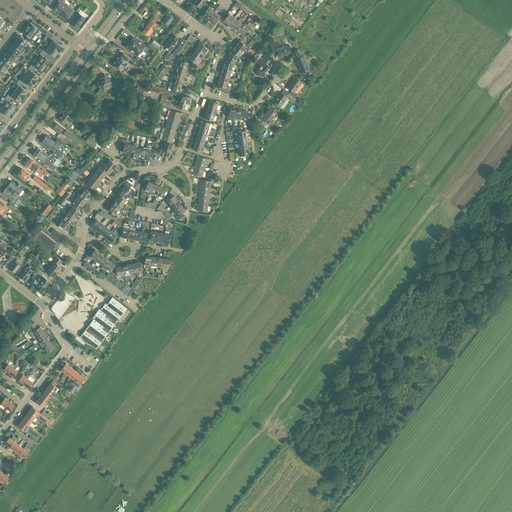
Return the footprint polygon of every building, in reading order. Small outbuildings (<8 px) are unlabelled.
[(55,0),(52,4),(54,6),(53,8),(54,9),(54,10),(56,12),(63,3),(59,0),(55,0)] [(63,3),(56,12),(59,14),(59,13),(61,15),(68,6),(69,6),(64,2),(63,3)] [(61,15),(63,17),(64,17),(66,18),(67,16),(70,18),(75,11),(73,9),(68,6),(61,15)] [(203,15),(208,19),(215,11),(209,7),(203,15)] [(220,15),(215,11),(208,19),(214,24),(220,15)] [(224,21),(229,24),(234,17),(232,15),(233,13),(230,11),(226,15),(227,15),(224,21)] [(78,13),(71,23),(77,28),(80,24),(80,25),(83,22),(82,21),(85,18),(78,13)] [(160,20),(153,16),(146,25),(147,26),(143,31),(144,32),(144,33),(146,34),(147,34),(148,35),(152,30),(154,32),(158,27),(156,25),(160,20)] [(239,21),(234,17),(229,24),(233,28),(239,21)] [(243,24),(241,23),(243,20),(241,18),(239,21),(233,28),(238,32),(239,31),(244,24),(243,24)] [(27,27),(26,27),(36,35),(39,30),(40,31),(43,28),(38,24),(36,27),(30,22),(30,23),(29,23),(26,26),(27,27)] [(249,22),(247,25),(244,23),(243,24),(244,24),(239,31),(244,34),(252,24),(249,22)] [(254,31),(252,29),(255,26),(252,24),(244,34),(249,38),(254,31)] [(36,35),(26,27),(26,28),(25,27),(23,31),(23,32),(22,32),(28,36),(26,39),(31,43),(33,40),(32,39),(36,35)] [(176,41),(178,38),(173,34),(164,45),(171,51),(176,45),(175,44),(177,41),(176,41)] [(20,36),(16,40),(24,46),(23,46),(25,47),(28,42),(20,36)] [(49,44),(50,46),(58,52),(62,47),(56,43),(58,40),(53,36),(51,39),(52,40),(49,44)] [(132,38),(129,42),(142,52),(145,48),(144,47),(145,45),(140,41),(138,41),(134,37),(132,39),(132,38)] [(16,40),(13,45),(20,50),(23,46),(24,46),(16,40)] [(154,40),(150,44),(157,49),(161,45),(154,40)] [(240,40),(235,46),(243,51),(248,55),(251,58),(254,54),(248,50),(250,47),(245,43),(244,44),(240,40)] [(141,54),(142,52),(129,42),(127,45),(128,45),(126,47),(131,50),(131,52),(137,56),(139,53),(141,54)] [(199,45),(197,48),(205,54),(208,49),(199,42),(197,44),(199,45)] [(279,56),(291,53),(289,45),(281,47),(280,42),(270,45),(272,54),(278,53),(279,56)] [(146,46),(151,50),(152,50),(150,53),(153,55),(157,50),(148,44),(146,46)] [(13,45),(9,49),(17,56),(21,51),(20,50),(13,45)] [(44,48),(42,51),(46,55),(49,52),(55,57),(58,52),(50,46),(46,50),(44,48)] [(232,50),(232,51),(239,56),(243,51),(235,46),(232,50)] [(205,54),(197,48),(195,47),(194,49),(195,50),(193,53),(201,59),(205,54)] [(9,49),(6,54),(14,60),(17,56),(9,49)] [(227,58),(227,59),(234,62),(239,56),(232,51),(231,50),(229,52),(230,53),(228,55),(229,56),(227,58)] [(41,55),(37,59),(47,67),(50,62),(44,58),(46,55),(42,51),(39,54),(41,55)] [(308,63),(307,64),(304,56),(303,56),(297,52),(294,57),(296,59),(301,73),(304,72),(306,75),(312,72),(308,63)] [(201,59),(193,53),(191,56),(189,54),(187,57),(197,64),(201,59)] [(6,54),(2,58),(10,65),(11,65),(14,60),(6,54)] [(130,68),(126,64),(128,62),(127,62),(130,58),(124,54),(121,58),(119,56),(119,57),(118,57),(117,58),(117,59),(116,60),(129,70),(128,70),(131,72),(132,70),(130,68)] [(263,77),(271,67),(268,65),(271,61),(263,55),(257,63),(261,66),(256,72),(263,77)] [(2,58),(0,61),(0,64),(7,69),(10,65),(2,58)] [(32,63),(30,66),(35,70),(37,67),(43,72),(47,67),(37,59),(33,64),(32,63)] [(176,65),(178,65),(186,68),(188,62),(178,59),(176,65)] [(234,67),(235,63),(234,62),(227,59),(226,62),(225,61),(223,67),(231,70),(232,67),(234,67)] [(124,72),(125,70),(127,71),(128,70),(129,70),(116,60),(116,61),(115,61),(114,62),(114,63),(113,64),(124,72)] [(185,74),(186,68),(178,65),(176,71),(185,74)] [(25,74),(27,76),(35,82),(39,77),(33,72),(35,70),(30,66),(28,69),(29,70),(25,74)] [(223,67),(221,73),(230,76),(231,70),(223,67)] [(176,71),(175,75),(173,74),(172,77),(174,78),(174,77),(183,80),(185,74),(176,71)] [(221,73),(219,79),(228,81),(230,76),(221,73)] [(117,86),(121,81),(116,77),(113,82),(104,75),(96,84),(101,88),(96,93),(99,96),(104,91),(106,92),(111,85),(113,87),(116,85),(117,86)] [(21,78),(18,81),(23,85),(25,82),(31,87),(35,82),(27,76),(23,80),(21,78)] [(171,80),(170,82),(173,83),(181,86),(183,80),(174,77),(174,78),(173,81),(171,80)] [(295,77),(288,87),(292,90),(289,93),(295,97),(297,94),(295,92),(302,83),(295,77)] [(220,88),(220,89),(228,91),(229,87),(227,86),(228,81),(219,79),(218,85),(218,87),(220,88)] [(14,89),(15,90),(23,97),(27,92),(21,87),(23,85),(18,81),(16,84),(17,85),(14,89)] [(170,83),(168,90),(170,90),(171,89),(179,92),(181,86),(173,83),(170,82),(170,83)] [(2,92),(5,94),(10,87),(7,85),(2,92)] [(168,96),(169,93),(170,90),(168,90),(161,88),(159,93),(162,94),(168,96)] [(9,93),(7,96),(12,100),(14,97),(20,101),(23,97),(15,90),(11,95),(9,93)] [(280,107),(287,97),(281,92),(276,97),(272,101),(280,107)] [(296,99),(289,93),(287,96),(294,102),(296,99)] [(181,97),(180,101),(189,104),(191,98),(180,94),(179,97),(181,97)] [(6,99),(2,104),(3,105),(12,112),(15,107),(9,102),(12,100),(7,96),(5,99),(6,99)] [(210,100),(208,106),(216,109),(218,103),(210,100)] [(187,110),(189,104),(180,101),(179,105),(177,104),(176,106),(187,110)] [(266,122),(268,124),(271,120),(269,118),(276,109),(269,103),(266,107),(269,108),(265,114),(262,112),(259,116),(264,119),(260,123),(262,125),(263,125),(264,125),(265,124),(266,122)] [(0,114),(2,112),(8,116),(12,112),(3,105),(0,109),(0,114)] [(208,106),(206,112),(214,114),(216,109),(208,106)] [(171,110),(169,116),(179,119),(181,112),(171,110)] [(242,111),(240,119),(244,119),(243,122),(246,122),(249,122),(250,116),(247,116),(248,112),(242,111)] [(64,112),(62,115),(71,122),(73,119),(70,117),(64,112)] [(213,120),(214,114),(206,112),(204,118),(213,120)] [(71,127),(73,124),(71,123),(71,122),(62,115),(59,119),(68,125),(71,127)] [(110,125),(113,128),(121,118),(117,115),(110,125)] [(169,116),(167,121),(177,124),(179,119),(169,116)] [(201,120),(200,126),(208,128),(210,123),(201,120)] [(177,124),(167,121),(165,127),(175,130),(177,124)] [(106,122),(102,128),(107,132),(111,127),(106,122)] [(54,125),(55,126),(53,129),(59,133),(63,128),(57,123),(56,124),(55,124),(54,125)] [(207,134),(208,128),(200,126),(198,132),(207,134)] [(165,127),(164,133),(174,136),(175,130),(165,127)] [(205,140),(207,134),(198,132),(196,137),(205,140)] [(172,142),(174,136),(164,133),(162,139),(172,142)] [(45,138),(45,139),(54,146),(60,151),(62,149),(63,149),(66,146),(57,139),(55,141),(47,135),(46,136),(45,137),(45,138)] [(89,137),(85,142),(93,148),(97,143),(89,137)] [(203,145),(205,140),(196,137),(195,143),(203,145)] [(127,139),(122,138),(120,149),(123,150),(122,152),(128,153),(130,144),(126,143),(127,139)] [(42,142),(52,149),(54,151),(52,154),(57,158),(62,152),(60,151),(54,146),(45,139),(44,139),(43,140),(43,141),(42,142)] [(164,143),(162,149),(171,151),(173,145),(164,143)] [(201,151),(203,145),(195,143),(193,149),(201,151)] [(56,161),(58,159),(57,158),(52,154),(51,153),(49,156),(48,156),(48,155),(38,147),(35,150),(51,163),(53,165),(56,161)] [(248,148),(239,150),(240,153),(235,153),(236,158),(241,157),(240,155),(249,154),(248,148)] [(169,157),(171,151),(162,149),(161,154),(169,157)] [(49,166),(51,163),(35,150),(33,154),(49,166)] [(197,155),(196,162),(205,164),(207,158),(197,155)] [(40,166),(36,163),(29,158),(27,161),(42,173),(43,171),(39,168),(40,166)] [(87,162),(83,159),(78,165),(83,168),(87,162)] [(109,159),(106,163),(113,169),(116,165),(109,159)] [(42,173),(27,161),(24,165),(35,173),(36,171),(41,175),(42,175),(43,174),(42,173)] [(196,162),(194,167),(204,170),(205,164),(196,162)] [(108,172),(109,173),(113,169),(106,163),(102,167),(108,172)] [(104,176),(108,172),(102,167),(100,166),(97,170),(104,176)] [(202,176),(204,170),(194,167),(192,174),(202,176)] [(29,177),(27,176),(29,174),(22,169),(19,172),(18,173),(18,174),(17,174),(26,181),(29,177)] [(101,180),(104,176),(97,170),(93,174),(101,180)] [(97,184),(101,180),(93,174),(90,178),(97,184)] [(48,190),(50,187),(35,176),(32,179),(48,190)] [(68,176),(63,182),(69,187),(74,181),(68,176)] [(94,189),(97,184),(90,178),(88,181),(87,180),(86,182),(94,189)] [(8,187),(7,188),(14,193),(15,192),(19,195),(23,190),(23,189),(24,187),(17,182),(16,184),(12,181),(8,186),(8,187)] [(134,190),(130,187),(132,184),(128,181),(126,184),(122,189),(130,195),(134,190)] [(145,189),(149,190),(147,194),(150,195),(151,191),(154,184),(148,181),(145,189)] [(151,191),(154,193),(153,195),(155,196),(160,187),(157,186),(158,185),(157,184),(156,183),(155,184),(154,184),(151,191)] [(55,191),(61,196),(65,191),(59,187),(55,191)] [(158,197),(159,195),(162,197),(166,189),(160,187),(155,196),(158,197)] [(3,193),(7,196),(7,197),(8,198),(9,198),(14,202),(17,197),(21,201),(23,198),(19,195),(15,192),(14,193),(7,188),(5,190),(4,190),(3,191),(3,192),(3,193)] [(80,188),(79,190),(89,198),(92,194),(85,188),(83,190),(80,188)] [(130,195),(122,189),(118,194),(120,195),(124,198),(126,200),(128,197),(129,198),(131,196),(130,195)] [(79,194),(78,196),(85,202),(89,198),(79,190),(77,192),(79,194)] [(166,198),(167,200),(171,205),(178,200),(174,195),(173,196),(171,194),(167,197),(166,198)] [(126,205),(124,203),(126,200),(124,198),(120,195),(116,200),(125,207),(126,205)] [(85,202),(78,196),(76,199),(73,197),(71,199),(74,201),(76,202),(75,203),(76,205),(75,206),(79,208),(81,206),(82,207),(85,202)] [(116,200),(112,205),(118,210),(121,212),(125,207),(116,200)] [(181,206),(178,200),(171,205),(175,210),(181,206)] [(45,216),(52,206),(48,202),(40,212),(45,216)] [(162,203),(160,205),(158,208),(160,210),(165,211),(166,209),(162,208),(165,205),(162,203)] [(68,207),(70,209),(69,211),(76,217),(80,213),(72,206),(72,207),(69,205),(68,207)] [(116,213),(118,210),(112,205),(108,210),(112,213),(110,215),(116,219),(118,217),(116,215),(117,214),(116,213)] [(185,216),(182,212),(185,211),(181,206),(175,210),(170,214),(166,216),(168,218),(167,218),(168,219),(170,220),(172,219),(171,217),(173,216),(172,215),(174,214),(176,212),(178,215),(176,217),(178,220),(185,216)] [(65,212),(64,214),(73,221),(76,217),(69,211),(67,213),(65,212)] [(63,217),(62,219),(69,225),(73,221),(64,214),(63,214),(62,213),(61,215),(63,217)] [(58,225),(59,224),(66,230),(69,225),(62,219),(60,222),(57,220),(55,222),(58,225)] [(97,230),(101,224),(97,220),(92,226),(97,230)] [(97,230),(101,234),(106,228),(101,224),(97,230)] [(21,230),(27,235),(30,237),(34,232),(31,230),(30,231),(25,226),(21,230)] [(50,232),(48,231),(43,227),(33,239),(49,253),(53,249),(54,250),(63,239),(60,236),(61,235),(53,228),(50,232)] [(106,238),(111,232),(106,228),(101,234),(106,238)] [(111,232),(106,238),(111,241),(116,236),(111,232)] [(149,235),(151,235),(151,240),(157,241),(158,233),(152,232),(150,232),(149,235)] [(23,255),(28,249),(29,247),(27,245),(25,247),(24,246),(19,252),(23,255)] [(18,252),(12,248),(8,253),(14,257),(18,252)] [(42,250),(39,248),(34,254),(37,257),(42,250)] [(100,253),(95,249),(90,256),(94,258),(93,260),(94,261),(95,260),(100,253)] [(105,257),(100,253),(95,260),(100,263),(105,257)] [(110,261),(105,257),(100,263),(103,265),(101,268),(103,270),(103,269),(110,261)] [(17,259),(15,262),(15,261),(10,268),(15,272),(20,266),(23,263),(17,259)] [(54,262),(50,267),(57,272),(61,267),(59,265),(60,263),(54,259),(53,261),(54,262)] [(115,265),(110,261),(103,269),(105,271),(107,269),(110,271),(115,265)] [(130,272),(133,272),(134,275),(137,275),(134,263),(128,265),(130,272)] [(28,276),(33,271),(29,268),(31,266),(29,264),(20,276),(22,278),(22,279),(26,282),(29,277),(28,276)] [(122,266),(125,277),(127,277),(130,276),(130,272),(128,265),(122,266)] [(122,278),(125,277),(122,266),(116,267),(118,275),(121,274),(122,278)] [(53,277),(57,272),(50,267),(46,272),(53,277)] [(43,277),(39,282),(45,287),(50,282),(43,277)] [(41,293),(45,287),(39,282),(35,288),(41,293)] [(80,336),(86,341),(86,342),(89,345),(90,344),(96,349),(96,348),(101,342),(103,339),(103,340),(103,339),(108,333),(109,331),(110,331),(110,330),(114,324),(115,324),(116,322),(117,321),(116,321),(121,315),(126,308),(127,308),(121,303),(112,297),(113,297),(107,304),(105,303),(106,303),(101,310),(100,308),(99,309),(100,309),(93,318),(93,317),(93,318),(94,319),(81,336),(80,336)] [(34,323),(27,327),(34,338),(37,336),(44,332),(40,327),(38,328),(34,323)] [(36,337),(36,338),(38,342),(39,342),(41,341),(47,337),(44,332),(37,336),(36,337)] [(47,337),(41,341),(44,347),(50,342),(47,337)] [(50,342),(44,347),(47,352),(54,348),(50,342)] [(8,363),(4,369),(9,373),(14,366),(12,364),(11,366),(8,363)] [(71,367),(66,364),(61,370),(65,373),(66,374),(71,367)] [(16,367),(14,366),(9,373),(14,376),(18,371),(15,369),(16,367)] [(63,379),(67,374),(70,376),(71,377),(75,371),(71,367),(66,374),(65,373),(62,377),(63,379)] [(68,382),(71,378),(75,380),(75,381),(80,375),(75,371),(71,377),(70,376),(67,381),(68,382)] [(18,380),(23,384),(27,378),(22,374),(18,380)] [(75,380),(73,383),(78,387),(85,378),(80,375),(75,381),(75,380)] [(32,382),(27,378),(23,384),(28,387),(32,382)] [(53,380),(47,387),(54,392),(53,393),(57,396),(59,395),(54,391),(57,387),(55,386),(57,383),(53,380)] [(55,399),(51,396),(53,393),(54,392),(47,387),(44,392),(50,397),(49,398),(54,401),(55,399)] [(51,404),(47,401),(49,398),(50,397),(44,392),(40,397),(46,402),(46,403),(50,406),(51,404)] [(46,402),(40,397),(36,402),(43,407),(46,403),(46,402)] [(1,403),(5,407),(10,401),(5,398),(1,403)] [(14,405),(10,401),(5,407),(10,411),(14,405)] [(33,407),(29,411),(35,416),(35,417),(39,420),(40,419),(36,415),(39,412),(33,407)] [(36,423),(32,420),(35,417),(35,416),(29,411),(25,416),(32,421),(31,422),(35,425),(36,423)] [(25,416),(22,421),(28,426),(27,427),(32,430),(33,428),(29,425),(31,422),(32,421),(25,416)] [(22,421),(18,426),(24,431),(27,427),(28,426),(22,421)] [(5,443),(10,447),(14,441),(17,438),(14,435),(11,439),(9,437),(5,443)] [(10,447),(14,451),(19,445),(14,441),(10,447)] [(14,451),(19,454),(24,448),(19,445),(14,451)] [(29,452),(24,448),(19,454),(24,458),(29,452)] [(9,477),(4,474),(0,479),(5,483),(9,477)]
